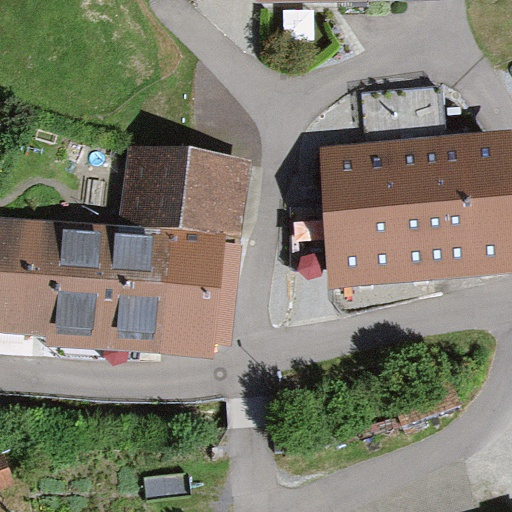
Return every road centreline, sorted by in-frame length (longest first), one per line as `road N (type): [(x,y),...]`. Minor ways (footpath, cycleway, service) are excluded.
road 1 (residential): [(511,363),(497,407),(280,511)]
road 2 (track): [(0,370),(116,376),(251,366)]
